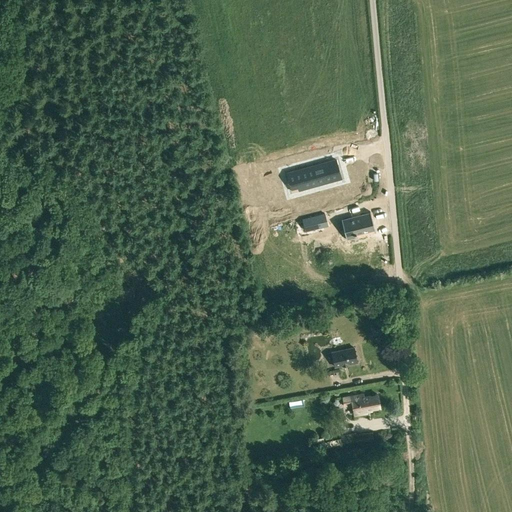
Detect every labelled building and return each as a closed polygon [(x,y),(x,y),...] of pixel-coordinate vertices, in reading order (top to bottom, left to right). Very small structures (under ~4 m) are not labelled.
[(329,180),(329,181),(341,177),(337,160),(310,167),(310,166),(296,170),(300,187),(300,188),(320,183),(320,182),(329,180)] [(305,231),(328,225),(325,213),(302,219),(305,231)] [(345,243),(345,242),(354,240),(353,237),(372,232),(373,236),(374,235),(368,215),(368,217),(341,224),(340,222),(339,222),(345,243)] [(385,318),(370,321),(373,334),(388,331),(385,318)] [(343,366),(348,365),(348,364),(357,362),(354,348),(332,352),(335,367),(342,365),(343,366)] [(378,395),(364,397),(363,394),(343,398),(344,406),(352,404),(354,416),(367,413),(366,410),(380,407),(378,395)] [(373,432),(356,434),(355,435),(356,442),(374,439),(373,432)] [(317,438),(320,449),(343,444),(342,438),(324,442),(323,437),(317,438)]
